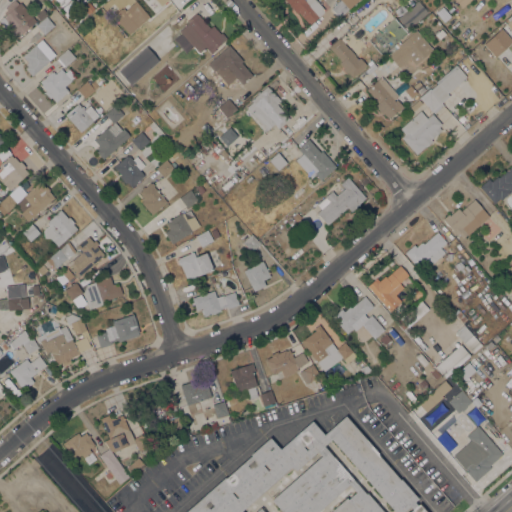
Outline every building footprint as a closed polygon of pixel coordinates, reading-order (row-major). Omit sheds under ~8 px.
[(36,21),(15,39),(4,27),(6,25),(4,24),(6,22),(2,17),(9,12),(5,7),(13,0),(15,0),(18,3),(20,2),(36,21)] [(70,0),(72,0),(76,5),(66,13),(62,7),(70,0)] [(136,0),(149,16),(129,33),(113,15),(121,8),(121,9),(123,7),(125,10),(136,0)] [(153,12),(167,0),(149,0),(146,3),(153,12)] [(309,24),(298,11),(297,12),(285,0),(316,0),(325,10),(309,24)] [(357,0),(339,17),(331,8),(339,0),(357,0)] [(418,0),(428,12),(408,29),(398,17),(418,0)] [(453,0),(460,8),(469,0),(453,0)] [(94,8),(88,14),(83,8),(89,2),(94,8)] [(180,30),(188,22),(180,12),(189,4),(197,14),(198,14),(210,27),(213,25),(226,41),(211,54),(206,48),(203,51),(202,50),(199,53),(180,30)] [(54,25),(44,34),(36,24),(40,20),(35,15),(42,8),(47,14),(46,15),(47,16),(54,25)] [(341,18),(351,10),(359,19),(350,27),(341,18)] [(433,49),(415,64),(409,57),(399,67),(388,55),(399,45),(398,45),(416,29),(433,49)] [(485,43),(501,29),(511,41),(495,56),(485,43)] [(348,48),(349,47),(355,55),(358,59),(359,57),(366,65),(352,77),(347,71),(346,73),(342,69),(344,67),(339,62),(341,60),(329,46),(339,37),(348,48)] [(55,54),(49,60),(50,60),(32,76),(25,68),(27,66),(26,63),(28,62),(22,55),(35,44),(36,44),(42,38),(55,54)] [(215,70),(214,71),(207,64),(229,45),(243,60),(241,62),(253,75),(242,84),(236,77),(228,84),(215,70)] [(68,49),(75,57),(65,66),(58,58),(68,49)] [(143,51),(149,57),(130,73),(125,67),(143,51)] [(437,83),(436,82),(455,66),(456,66),(457,65),(466,76),(447,93),(449,95),(441,102),(443,105),(434,113),(432,111),(419,97),(429,89),(429,90),(437,83)] [(64,86),(68,90),(55,101),(51,96),(49,98),(44,92),(46,90),(41,85),(42,84),(39,81),(51,71),(52,72),(53,71),(55,73),(61,68),(65,72),(69,68),(75,75),(70,79),(71,80),(64,86)] [(94,79),(97,77),(98,77),(99,76),(103,81),(102,81),(102,82),(98,85),(94,79)] [(398,95),(394,99),(395,100),(396,99),(403,107),(398,111),(397,110),(388,118),(384,113),(382,114),(375,105),(378,102),(366,89),(381,76),(398,95)] [(426,89),(420,93),(413,85),(419,80),(426,89)] [(85,98),(77,89),(87,81),(94,90),(85,98)] [(289,118),(278,128),(274,123),(266,130),(246,106),(253,101),(251,99),(267,85),(273,92),(274,91),(281,100),(277,103),(289,118)] [(228,98),(237,109),(227,117),(225,115),(218,121),(212,114),(218,108),(217,107),(228,98)] [(408,108),(418,99),(422,103),(412,112),(408,108)] [(65,113),(78,102),(81,106),(82,105),(85,109),(90,104),(99,115),(93,120),(80,131),(65,113)] [(123,114),(114,121),(121,129),(123,128),(130,135),(103,159),(101,156),(100,157),(98,154),(99,154),(96,151),(99,149),(97,147),(99,145),(98,144),(97,145),(94,142),(95,141),(93,138),(106,127),(107,128),(113,123),(106,114),(116,105),(123,113),(123,114)] [(420,110),(427,117),(432,113),(441,124),(438,126),(441,129),(431,139),(432,141),(425,146),(416,154),(401,137),(404,134),(399,128),(420,110)] [(462,114),(466,118),(461,122),(458,118),(462,114)] [(149,140),(139,149),(132,140),(142,132),(149,140)] [(320,151),(321,150),(336,166),(320,180),(315,174),(311,178),(295,159),(302,153),(297,148),(308,138),(320,151)] [(286,162),(277,170),(268,159),(277,152),(286,162)] [(20,160),(25,166),(24,168),(28,173),(17,182),(17,183),(9,190),(0,178),(0,170),(1,169),(0,168),(0,163),(11,154),(13,157),(14,156),(19,161),(20,160)] [(131,186),(127,181),(125,182),(119,176),(121,175),(113,166),(127,155),(128,156),(129,155),(132,159),(136,155),(145,165),(140,169),(144,175),(131,186)] [(167,159),(174,168),(164,177),(156,168),(167,159)] [(511,165),(511,189),(501,199),(500,198),(494,203),(479,186),(488,178),(491,181),(497,176),(498,177),(511,165)] [(250,174),(253,178),(248,182),(245,178),(250,174)] [(366,197),(358,203),(359,204),(351,211),(347,207),(327,224),(317,212),(321,209),(317,204),(325,196),(332,190),(336,195),(344,188),(340,183),(347,176),(366,197)] [(151,183),(152,182),(154,183),(154,185),(167,201),(151,214),(141,202),(143,201),(141,198),(142,196),(138,192),(141,189),(141,188),(144,186),(144,187),(150,182),(151,183)] [(205,190),(200,194),(195,187),(200,184),(205,190)] [(20,213),(23,211),(16,203),(3,215),(0,211),(0,202),(20,185),(26,193),(36,185),(41,191),(45,187),(54,197),(27,221),(20,213)] [(186,207),(180,198),(190,190),(197,199),(186,207)] [(448,213),(449,215),(458,207),(461,210),(474,199),(489,216),(467,235),(466,234),(462,237),(459,233),(456,235),(451,230),(452,230),(451,228),(450,229),(448,227),(449,226),(447,224),(446,225),(445,223),(446,222),(442,218),(448,213)] [(58,246),(50,238),(46,238),(44,235),(44,229),(49,224),(47,222),(48,221),(60,209),(68,217),(69,216),(74,222),(73,223),(77,228),(58,246)] [(164,232),(169,229),(165,222),(180,213),(181,214),(190,209),(199,225),(191,230),(192,231),(171,243),(164,232)] [(22,232),(32,224),(39,232),(30,241),(22,232)] [(210,230),(216,228),(220,235),(214,238),(210,230)] [(208,230),(213,240),(202,246),(202,245),(201,246),(196,237),(208,230)] [(437,231),(446,242),(440,246),(445,252),(432,262),(435,266),(431,270),(425,263),(418,269),(404,252),(414,244),(416,247),(422,242),(423,243),(437,231)] [(251,234),(260,244),(251,252),(242,242),(251,234)] [(92,264),(92,265),(77,277),(70,269),(71,267),(69,265),(73,262),(71,260),(79,253),(78,252),(79,251),(75,247),(88,236),(93,241),(95,240),(98,243),(96,245),(104,254),(92,264)] [(68,242),(70,247),(74,252),(54,269),(49,264),(46,266),(43,263),(46,261),(68,242)] [(193,251),(195,256),(205,252),(213,269),(187,280),(181,265),(179,265),(177,259),(178,259),(178,258),(193,251)] [(258,263),(257,261),(260,260),(260,261),(262,260),(266,268),(267,267),(269,271),(268,272),(270,276),(263,279),(265,285),(253,291),(243,270),(258,263)] [(467,264),(470,269),(463,274),(460,269),(458,270),(456,271),(453,267),(455,266),(454,265),(460,260),(464,266),(467,264)] [(48,269),(42,274),(37,269),(43,264),(48,269)] [(399,265),(408,274),(399,282),(403,287),(395,294),(401,301),(390,310),(367,285),(376,277),(379,280),(385,275),(386,277),(399,265)] [(109,276),(112,283),(115,283),(115,285),(119,284),(122,294),(102,301),(103,304),(89,309),(84,294),(85,291),(85,290),(85,288),(86,286),(87,284),(109,276)] [(7,299),(5,285),(24,283),(25,296),(21,296),(21,297),(7,299)] [(76,283),(82,292),(71,299),(65,290),(76,283)] [(214,290),(216,297),(223,294),(223,295),(234,291),(239,304),(225,309),(225,307),(220,308),(220,310),(215,312),(215,313),(214,314),(213,313),(204,316),(203,314),(202,314),(201,310),(202,309),(201,308),(196,309),(192,297),(214,290)] [(365,295),(373,305),(363,314),(364,315),(361,317),(353,323),(354,324),(352,325),(353,327),(346,333),(332,316),(341,308),(344,311),(350,306),(351,307),(365,295)] [(21,298),(28,297),(29,308),(8,310),(7,299),(21,297),(21,298)] [(67,313),(66,315),(62,314),(62,315),(58,317),(55,315),(54,313),(56,308),(67,313)] [(454,312),(458,309),(459,309),(466,317),(467,316),(468,317),(463,322),(454,312)] [(133,313),(138,326),(136,327),(137,327),(139,332),(138,333),(139,334),(118,341),(117,339),(111,341),(111,343),(100,347),(95,334),(106,331),(104,327),(113,325),(111,321),(133,313)] [(481,345),(473,352),(445,321),(453,313),(478,342),(481,345)] [(56,365),(50,351),(45,353),(40,341),(38,342),(36,337),(45,332),(45,334),(58,328),(59,328),(66,325),(72,338),(71,339),(73,342),(83,336),(81,331),(75,334),(70,323),(68,324),(64,317),(70,314),(81,319),(89,340),(88,341),(90,346),(78,352),(79,353),(69,357),(71,362),(63,365),(62,362),(56,364),(56,365)] [(377,320),(384,328),(383,328),(384,329),(374,338),(361,323),(371,314),(377,320)] [(407,325),(403,329),(395,320),(399,316),(407,325)] [(317,361),(311,353),(301,340),(315,330),(313,327),(318,324),(331,342),(323,348),(327,354),(317,361)] [(386,333),(391,339),(385,344),(380,338),(386,333)] [(37,347),(28,353),(21,342),(31,335),(37,347)] [(356,355),(346,363),(340,356),(339,357),(337,355),(338,354),(338,353),(336,354),(333,351),(344,341),(356,355)] [(470,355),(445,377),(435,366),(460,344),(467,352),(470,355)] [(265,359),(272,356),(271,354),(277,351),(278,353),(285,349),(286,350),(289,349),(290,352),(291,352),(293,357),(303,352),(308,361),(297,367),(298,370),(284,377),(281,370),(276,372),(279,376),(275,378),(265,359)] [(26,358),(36,372),(30,376),(34,381),(22,389),(9,370),(26,358)] [(239,399),(237,392),(236,392),(232,377),(231,377),(229,370),(252,362),(255,371),(252,372),(256,385),(255,386),(258,396),(248,399),(247,397),(239,399)] [(311,364),(323,383),(320,385),(315,377),(306,383),(299,372),(311,364)] [(362,374),(359,367),(365,365),(371,371),(362,374)] [(440,374),(436,379),(430,373),(435,368),(440,374)] [(205,376),(211,396),(207,397),(208,401),(202,403),(201,399),(186,404),(180,385),(205,376)] [(427,383),(422,387),(419,383),(424,379),(427,383)] [(445,380),(451,387),(442,395),(443,396),(425,411),(418,403),(445,380)] [(275,401),(277,406),(265,410),(259,393),(270,390),(274,402),(275,401)] [(448,401),(461,390),(471,401),(464,406),(465,407),(461,411),(460,410),(458,412),(448,401)] [(169,419),(179,416),(183,429),(171,433),(167,419),(158,422),(156,415),(147,418),(142,402),(146,401),(145,399),(152,397),(152,398),(159,396),(162,407),(167,405),(169,411),(167,411),(169,419)] [(481,403),(476,406),(471,400),(476,396),(481,403)] [(227,413),(216,417),(212,404),(223,401),(225,407),(227,413)] [(119,447),(110,451),(108,448),(109,447),(104,440),(109,438),(100,418),(109,414),(110,417),(113,416),(114,418),(121,415),(133,438),(142,433),(149,445),(139,451),(134,441),(119,448),(119,447)] [(295,470),(293,468),(292,469),(290,467),(241,510),(239,511),(184,511),(224,477),(225,478),(251,455),(250,454),(270,437),(280,448),(312,420),(324,434),(345,415),(378,453),(377,454),(399,479),(401,478),(418,498),(414,501),(409,506),(402,511),(394,511),(331,439),(323,445),(317,451),(295,470)] [(211,416),(214,424),(203,427),(201,419),(211,416)] [(489,465),(490,467),(483,473),(484,473),(482,476),(481,475),(475,480),(462,465),(462,464),(458,459),(459,458),(455,454),(471,441),(467,436),(478,426),(502,454),(489,465)] [(83,457),(81,454),(74,459),(62,442),(75,433),(76,434),(78,432),(80,435),(86,432),(88,435),(89,434),(90,436),(89,437),(94,444),(93,445),(93,446),(92,448),(91,446),(89,448),(91,451),(83,457)] [(323,445),(327,450),(321,455),(317,451),(323,445)] [(110,452),(127,477),(118,483),(113,475),(108,479),(105,474),(110,471),(99,455),(108,448),(110,451),(110,452)] [(353,480),(348,484),(316,511),(282,511),(271,499),(272,499),(270,497),(272,495),(274,497),(321,455),(327,450),(353,480)] [(138,457),(144,464),(132,474),(126,467),(138,457)] [(360,487),(355,492),(348,484),(353,480),(360,487)] [(365,493),(367,492),(384,511),(330,511),(332,511),(331,510),(346,497),(347,499),(355,492),(360,487),(365,493)] [(417,504),(412,509),(409,506),(414,501),(417,504)] [(419,502),(428,511),(408,511),(412,509),(417,504),(419,502)]
